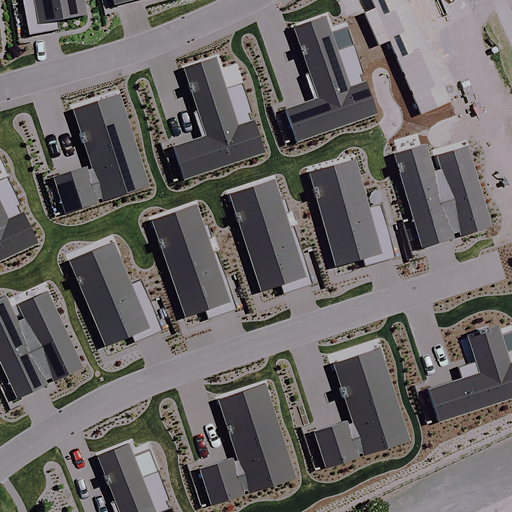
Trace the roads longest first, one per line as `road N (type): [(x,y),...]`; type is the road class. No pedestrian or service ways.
road 1 (residential): [(0,467),(117,394),(496,268)]
road 2 (residential): [(250,0),(137,51),(0,90)]
